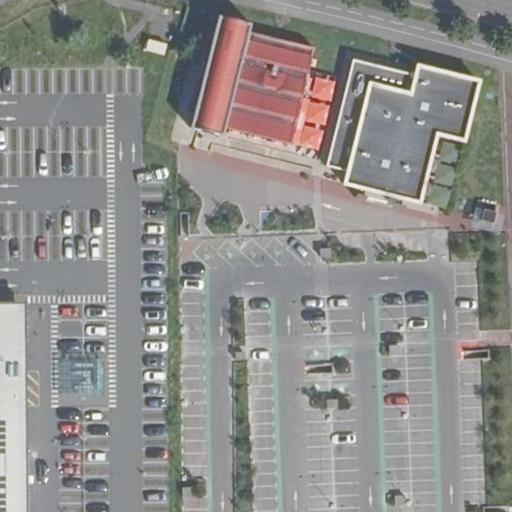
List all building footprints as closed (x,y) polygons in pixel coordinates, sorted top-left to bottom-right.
[(251,24),(217,16),(189,128),(223,136),(225,129),(290,145),(314,48),(249,32),(251,24)] [(417,66),(414,75),(352,59),(325,169),(346,175),(344,184),(419,203),(436,135),(463,142),(479,82),(417,66)] [(308,98),(330,103),(335,82),(313,77),(308,98)] [(308,102),(306,124),(325,126),(327,104),(308,102)] [(496,213),(484,210),(481,220),(493,223),(496,213)] [(0,511),(24,511),(23,303),(0,303),(0,511)] [(399,345),(389,346),(389,355),(399,355),(399,345)] [(244,352),(235,352),(235,361),(245,361),(244,352)] [(337,399),(326,400),(326,409),(338,409),(337,399)] [(190,497),(190,488),(182,488),(182,498),(190,497)] [(405,496),(394,496),(395,506),(406,505),(405,496)]
